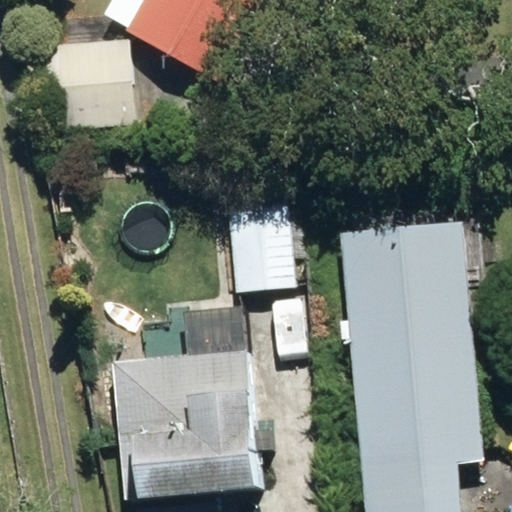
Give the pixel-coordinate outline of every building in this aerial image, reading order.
[(130,0),(118,22),(235,87),(283,0),(130,0)] [(59,51),(62,124),(146,122),(145,50),(59,51)] [(242,202),(250,297),(307,292),(299,197),(242,202)] [(357,241),(381,511),(480,511),(477,471),(502,468),(480,230),(357,241)] [(159,511),(230,511),(230,504),(285,499),(276,399),(266,401),(258,316),(202,321),(206,363),(128,370),(140,504),(167,501),(168,511),(159,511)]
